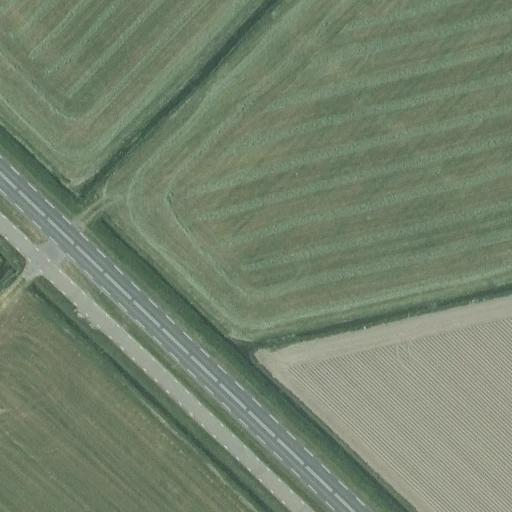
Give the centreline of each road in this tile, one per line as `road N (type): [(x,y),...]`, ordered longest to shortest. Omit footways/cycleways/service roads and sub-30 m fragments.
road 1 (primary): [(352,511),(72,238)]
road 2 (unclassified): [(296,511),(44,274)]
